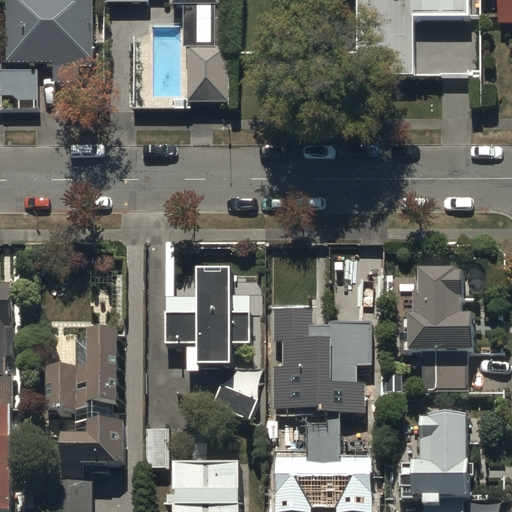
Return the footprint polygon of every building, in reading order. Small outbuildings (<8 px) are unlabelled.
[(12,0),(12,71),(57,71),(57,89),(97,89),(96,0),(12,0)] [(222,0),(111,0),(112,8),(152,9),(152,0),(174,0),(175,11),(188,12),(188,54),(193,54),(192,110),(230,110),(231,56),(220,56),(220,13),(223,13),(222,0)] [(362,0),(361,87),(419,87),(419,0),(362,0)] [(511,0),(502,0),(502,30),(511,30),(511,0)] [(429,371),(429,395),(469,395),(468,359),(474,359),(474,322),(464,322),(464,279),(456,280),(456,275),(420,275),(420,300),(414,300),(415,322),(404,322),(404,333),(401,333),(401,346),(404,346),(404,358),(423,358),(423,371),(429,371)] [(188,350),(188,375),(233,375),(233,350),(252,350),(252,300),(233,300),(233,278),(198,278),(198,303),(167,303),(167,350),(188,350)] [(11,288),(0,287),(0,511),(13,511),(15,379),(5,379),(5,362),(14,362),(15,325),(11,325),(11,288)] [(277,465),(277,500),(373,499),(372,463),(340,463),(339,419),(366,419),(365,386),(357,386),(356,369),(372,369),(371,329),(315,330),(315,315),(274,316),(275,414),(320,414),(320,419),(330,419),(330,431),(309,431),(310,465),(277,465)] [(77,372),(47,371),(46,415),(91,415),(91,409),(119,410),(120,338),(90,338),(90,353),(77,353),(77,372)] [(259,404),(223,389),(214,411),(250,426),(259,404)] [(469,427),(422,427),(422,468),(403,468),(403,479),(400,479),(400,492),(402,492),(402,504),(424,504),(424,511),(425,511),(463,511),(464,503),(469,503),(469,427)] [(90,440),(62,440),(62,480),(47,480),(46,511),(94,511),(94,470),(124,470),(124,428),(90,428),(90,440)] [(171,434),(148,434),(147,472),(171,473),(171,434)] [(242,511),(242,471),(177,471),(177,500),(168,500),(168,511),(242,511)]
